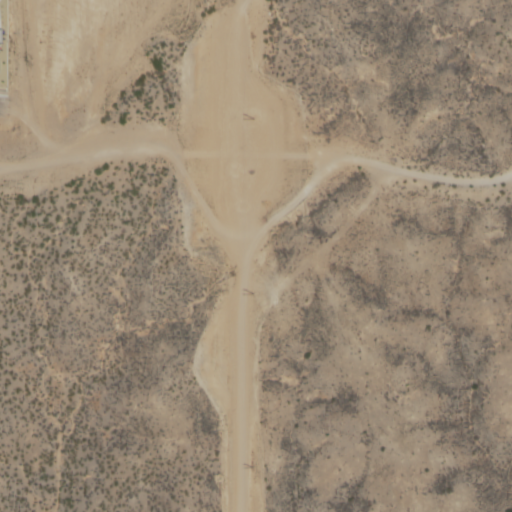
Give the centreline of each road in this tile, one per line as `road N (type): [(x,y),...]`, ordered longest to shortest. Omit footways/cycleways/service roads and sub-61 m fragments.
road 1 (track): [(511,172),(487,182),(452,181),(315,155),(117,137),(89,151),(0,160)]
road 2 (track): [(257,511),(266,234),(259,0)]
